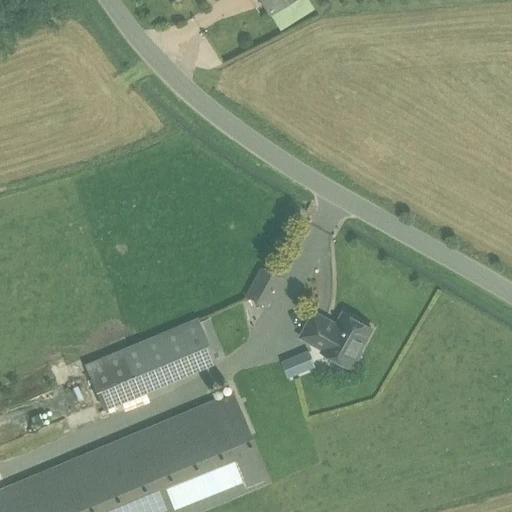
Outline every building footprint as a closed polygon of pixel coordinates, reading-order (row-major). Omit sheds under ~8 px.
[(258,0),(268,15),(292,0),(258,0)] [(261,268),(246,296),(265,306),(280,278),(261,268)] [(371,328),(343,313),(337,325),(314,313),(301,337),(323,349),(322,351),(347,365),(354,351),(358,353),(371,328)] [(197,318),(83,365),(102,411),(216,363),(197,318)] [(314,351),(287,362),(291,371),(318,359),(314,351)] [(0,511),(196,511),(268,482),(231,392),(4,487),(0,488),(0,511)]
